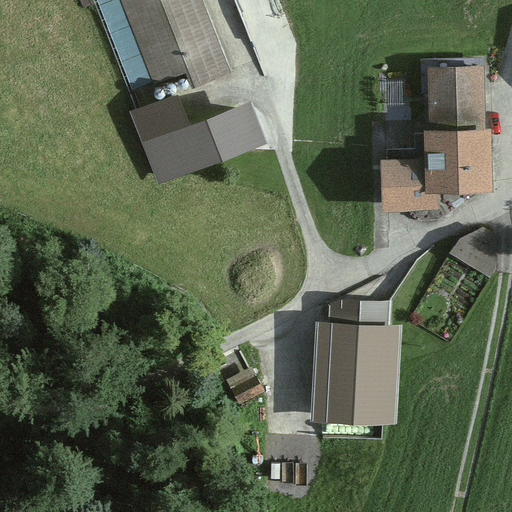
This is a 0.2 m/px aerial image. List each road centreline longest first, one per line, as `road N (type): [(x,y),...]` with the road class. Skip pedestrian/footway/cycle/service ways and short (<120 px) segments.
road 1 (track): [(0,401),(84,403),(134,388),(502,200)]
road 2 (track): [(459,511),(506,280),(502,200)]
